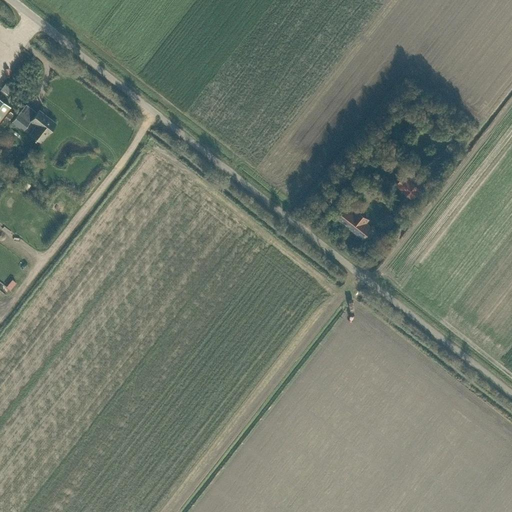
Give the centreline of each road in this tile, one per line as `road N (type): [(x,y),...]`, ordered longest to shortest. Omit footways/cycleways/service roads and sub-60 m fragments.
road 1 (unclassified): [(511,396),(5,0)]
road 2 (track): [(190,511),(352,306),(511,431)]
road 3 (track): [(139,133),(352,306)]
